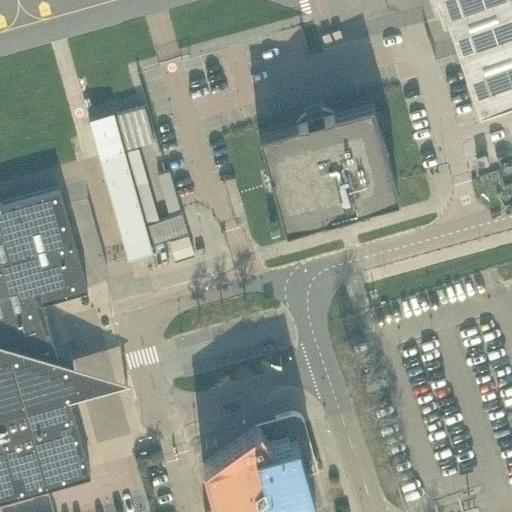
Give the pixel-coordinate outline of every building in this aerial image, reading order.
[(479,106),(511,94),(511,0),(442,0),(447,14),(459,48),(479,106)] [(399,193),(372,97),(333,108),(327,106),(320,105),(313,106),(306,109),(301,113),(296,119),(258,130),(285,225),(323,214),(330,217),(337,217),(344,216),(350,213),(356,209),(360,204),(399,193)] [(100,154),(124,147),(113,109),(89,116),(94,135),(100,154)] [(107,180),(131,174),(124,147),(100,154),(107,180)] [(479,164),(489,161),(485,152),(476,155),(479,164)] [(114,206),(138,199),(131,174),(107,180),(114,206)] [(42,299),(88,286),(65,203),(59,184),(0,200),(0,497),(46,485),(91,472),(66,384),(73,361),(58,356),(42,299)] [(121,232),(145,225),(138,199),(114,206),(121,232)] [(145,225),(121,232),(128,255),(152,249),(145,225)] [(197,254),(205,251),(203,244),(195,247),(197,254)] [(300,411),(296,409),(293,409),(290,409),(275,413),(277,418),(261,423),(259,420),(202,461),(215,507),(205,510),(205,511),(301,511),(316,501),(307,469),(318,466),(305,419),(304,416),(302,413),(300,411)]
